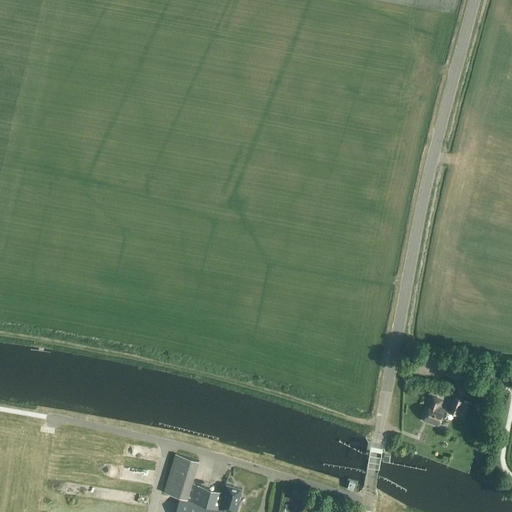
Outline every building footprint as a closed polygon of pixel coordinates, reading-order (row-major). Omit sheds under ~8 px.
[(432,397),(424,419),(438,424),(444,409),(437,407),(440,400),(432,397)] [(448,411),(458,416),(459,414),(465,416),(471,402),(464,399),(463,401),(454,397),(448,411)] [(236,511),(240,499),(238,499),(241,489),(224,484),(222,492),(192,483),(198,460),(175,454),(164,492),(181,497),(176,511),(236,511)] [(125,471),(109,466),(108,471),(133,479),(137,466),(127,463),(125,471)] [(141,466),(138,478),(159,482),(162,470),(141,466)]
